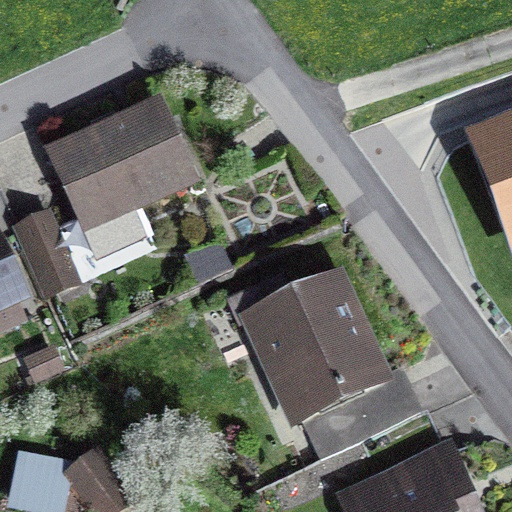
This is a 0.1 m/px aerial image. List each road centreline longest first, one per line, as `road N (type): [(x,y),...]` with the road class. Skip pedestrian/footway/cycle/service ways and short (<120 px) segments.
road 1 (residential): [(511,411),(217,10)]
road 2 (residential): [(217,10),(0,110)]
road 3 (unknown): [(305,120),(511,32)]
